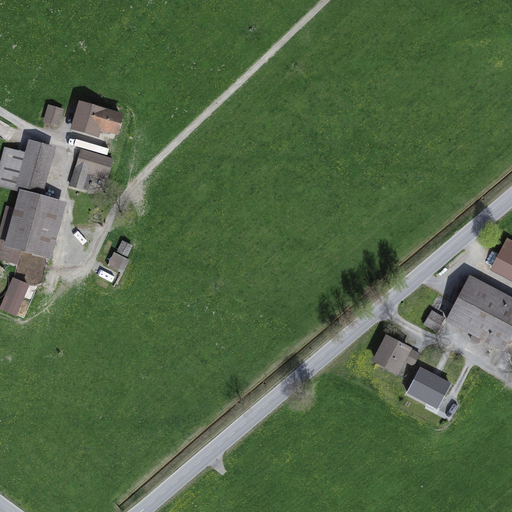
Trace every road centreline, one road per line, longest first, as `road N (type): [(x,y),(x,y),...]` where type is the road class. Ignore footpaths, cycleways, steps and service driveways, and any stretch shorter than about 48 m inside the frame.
road 1 (unclassified): [(140,511),(511,197)]
road 2 (track): [(327,0),(122,196)]
